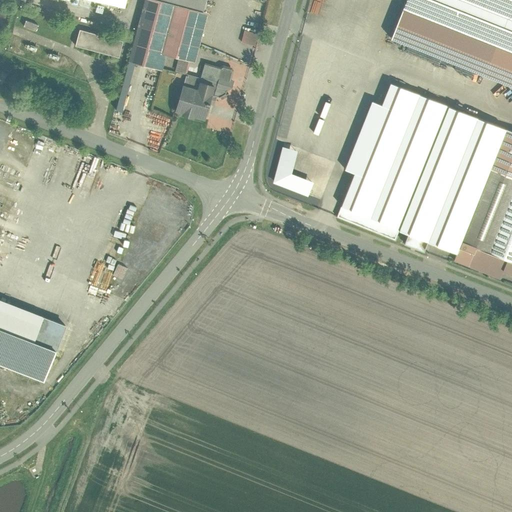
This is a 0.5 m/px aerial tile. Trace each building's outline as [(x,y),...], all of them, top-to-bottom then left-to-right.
[(203,11),(162,0),(144,0),(129,60),(162,69),(167,53),(179,56),(190,59),(203,11)] [(162,0),(203,11),(206,0),(162,0)] [(511,0),(405,0),(390,38),(511,86),(511,0)] [(75,28),(70,45),(115,56),(120,40),(75,28)] [(239,41),(254,45),(257,33),(242,29),(239,41)] [(186,74),(190,59),(179,56),(175,71),(186,74)] [(233,73),(233,69),(226,66),(224,66),(222,69),(205,64),(201,77),(187,73),(176,110),(205,119),(210,104),(212,104),(215,95),(214,94),(216,88),(227,91),(228,88),(231,89),(233,82),(231,81),(233,73)] [(341,207),(398,230),(448,105),(391,82),(382,103),(355,171),(341,207)] [(345,168),(355,171),(382,103),(372,100),(345,168)] [(461,241),(506,128),(448,105),(398,230),(407,233),(427,241),(456,253),(461,241)] [(511,130),(506,128),(461,241),(511,261),(511,130)] [(295,149),(284,147),(275,181),(307,193),(312,182),(289,173),(295,149)] [(398,230),(341,207),(337,216),(394,239),(398,230)] [(427,241),(407,233),(403,243),(423,251),(427,241)] [(511,261),(461,241),(456,253),(453,260),(500,278),(503,270),(511,273),(511,261)] [(0,299),(0,362),(44,380),(56,349),(32,340),(42,315),(0,299)] [(65,325),(42,315),(32,340),(56,349),(65,325)]
